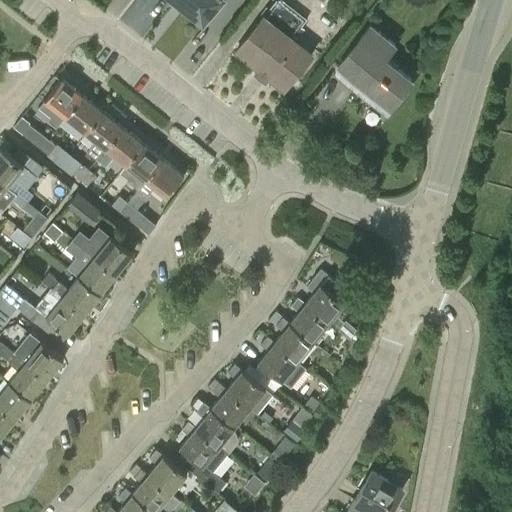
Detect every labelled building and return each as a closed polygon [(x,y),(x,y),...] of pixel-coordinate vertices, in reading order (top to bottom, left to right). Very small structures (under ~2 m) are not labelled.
[(170,0),(202,24),(221,0),(170,0)] [(274,0),(235,50),(256,67),(252,71),(265,81),(268,77),(282,88),(310,53),(290,38),(306,18),(283,0),(274,0)] [(393,42),(369,24),(336,66),(357,83),(352,89),(367,101),(372,95),(388,107),(411,79),(396,67),(398,64),(391,59),(388,62),(381,56),(393,42)] [(43,99),(64,116),(81,92),(62,76),(43,99)] [(84,131),(102,108),(81,92),(64,116),(84,131)] [(104,147),(122,124),(102,108),(84,131),(94,140),(86,150),(96,158),(104,147)] [(20,132),(40,148),(47,138),(28,123),(20,132)] [(124,163),(142,140),(122,124),(104,147),(124,163)] [(56,144),(47,138),(40,148),(48,154),(56,144)] [(142,140),(124,163),(118,170),(128,179),(127,180),(137,188),(144,179),(163,156),(142,140)] [(32,193),(13,178),(23,165),(11,155),(1,147),(0,147),(0,179),(26,200),(32,193)] [(18,147),(11,155),(23,165),(36,175),(43,167),(18,147)] [(183,172),(163,156),(144,179),(165,196),(183,172)] [(80,179),(88,168),(81,162),(72,173),(80,179)] [(96,174),(88,168),(80,179),(87,185),(96,174)] [(0,179),(0,212),(0,213),(10,201),(20,209),(21,207),(26,200),(0,179)] [(127,201),(120,211),(148,234),(156,223),(147,216),(136,208),(145,197),(136,190),(127,201)] [(76,192),(66,205),(89,224),(99,211),(76,192)] [(120,211),(127,201),(119,195),(111,204),(120,211)] [(37,210),(22,230),(32,237),(47,217),(37,210)] [(79,232),(73,240),(115,273),(131,252),(99,227),(89,239),(79,232)] [(77,275),(99,293),(115,273),(73,240),(67,248),(77,256),(68,268),(77,275)] [(312,291),(304,301),(303,302),(328,322),(352,293),(319,267),(304,285),(312,291)] [(41,280),(50,287),(83,313),(99,293),(77,275),(68,287),(57,278),(56,279),(47,272),(41,280)] [(5,282),(0,288),(0,293),(17,307),(24,297),(5,282)] [(68,333),(83,313),(50,287),(33,307),(68,333)] [(0,328),(17,307),(0,293),(0,328)] [(313,341),(328,322),(303,302),(304,301),(297,296),(291,305),(297,310),(289,321),(288,321),(313,341)] [(273,341),(297,360),(313,341),(288,321),(289,321),(282,315),(275,324),(282,329),(273,340),(273,341)] [(345,319),(338,329),(350,337),(356,327),(345,319)] [(14,352),(24,360),(24,361),(46,378),(63,358),(40,340),(29,332),(14,352)] [(281,380),(297,360),(273,341),(273,340),(266,335),(259,344),(266,349),(257,361),(281,380)] [(17,369),(8,381),(31,398),(46,378),(24,361),(24,360),(14,352),(1,341),(0,341),(0,353),(8,360),(8,362),(17,369)] [(265,387),(234,362),(227,371),(234,376),(226,386),(225,387),(249,407),(256,413),(272,393),(265,387)] [(0,407),(14,419),(31,398),(8,381),(0,390),(0,407)] [(209,407),(233,427),(249,407),(225,387),(226,386),(219,381),(212,390),(218,395),(210,406),(209,407)] [(320,402),(311,395),(305,405),(313,411),(320,402)] [(196,409),(203,415),(195,425),(194,426),(227,453),(235,443),(236,439),(236,434),(234,430),(232,428),(233,427),(209,407),(210,406),(203,401),(196,409)] [(0,436),(14,419),(0,407),(0,436)] [(211,472),(227,453),(194,426),(195,425),(188,419),(181,428),(187,434),(178,446),(198,462),(190,472),(216,492),(224,482),(211,472)] [(304,431),(290,421),(282,431),(296,442),(304,431)] [(156,462),(147,473),(171,493),(186,474),(154,448),(148,456),(156,462)] [(179,500),(171,493),(147,473),(140,467),(134,475),(141,481),(132,492),(131,492),(155,511),(161,505),(167,509),(171,509),(179,500)] [(403,488),(372,469),(347,509),(353,511),(360,511),(364,506),(373,511),(381,511),(389,501),(393,504),(403,488)] [(116,511),(115,511),(155,511),(131,492),(132,492),(125,487),(118,495),(125,500),(116,511)]
